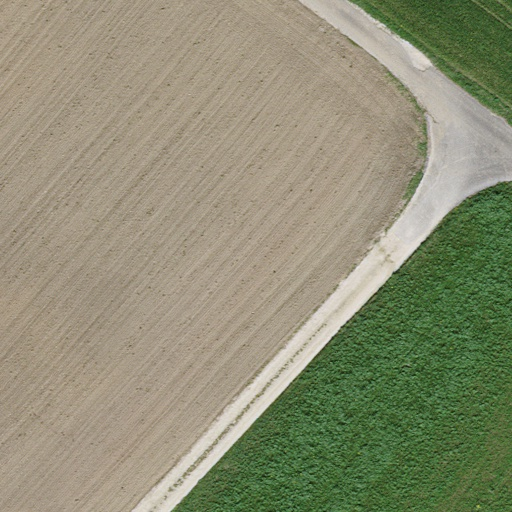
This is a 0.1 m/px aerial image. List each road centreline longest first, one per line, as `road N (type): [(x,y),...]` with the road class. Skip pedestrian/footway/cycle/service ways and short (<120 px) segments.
road 1 (residential): [(166,511),(270,406),(485,138)]
road 2 (unclassified): [(485,138),(295,0)]
